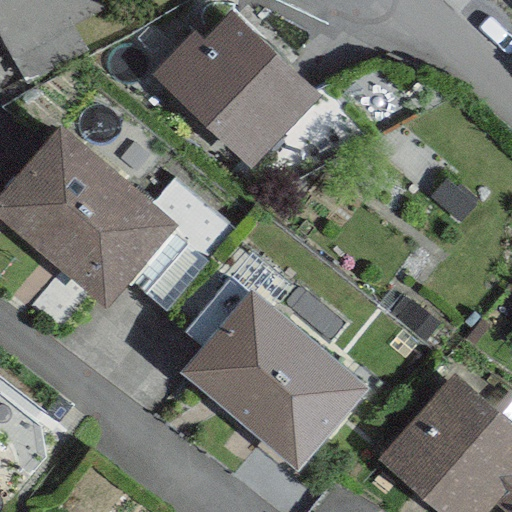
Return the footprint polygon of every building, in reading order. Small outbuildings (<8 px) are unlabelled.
[(107,7),(102,0),(0,0),(0,32),(31,87),(89,54),(73,26),(107,7)] [(253,169),(324,95),(231,8),(203,38),(194,29),(152,73),(253,169)] [(208,260),(211,263),(234,236),(239,231),(176,177),(153,203),(60,123),(0,192),(0,219),(107,310),(133,280),(166,309),(208,260)] [(461,222),(481,199),(461,182),(457,186),(448,178),(432,196),(461,222)] [(289,283),(234,236),(211,263),(178,301),(197,317),(185,331),(203,345),(181,372),(298,472),(370,388),(271,304),(289,283)] [(441,322),(414,299),(411,302),(404,295),(390,312),(425,341),(441,322)] [(511,511),(511,422),(453,373),(379,459),(441,511),(486,511),(495,502),(507,511),(506,511),(511,511)]
